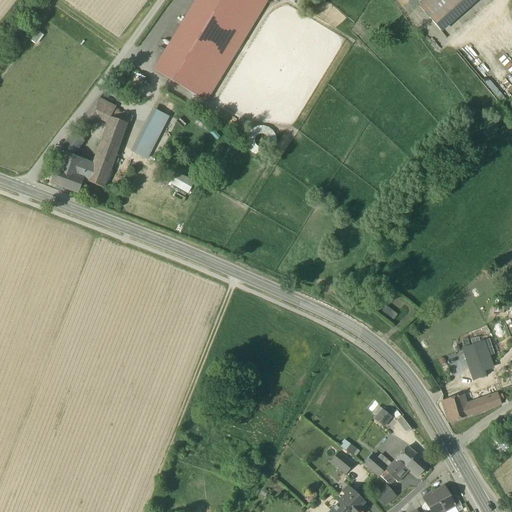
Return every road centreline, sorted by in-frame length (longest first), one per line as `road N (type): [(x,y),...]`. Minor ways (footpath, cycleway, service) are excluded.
road 1 (secondary): [(454,451),(406,378),(358,331),(195,255),(24,189)]
road 2 (track): [(145,511),(236,273)]
road 3 (unclassified): [(24,189),(160,0)]
